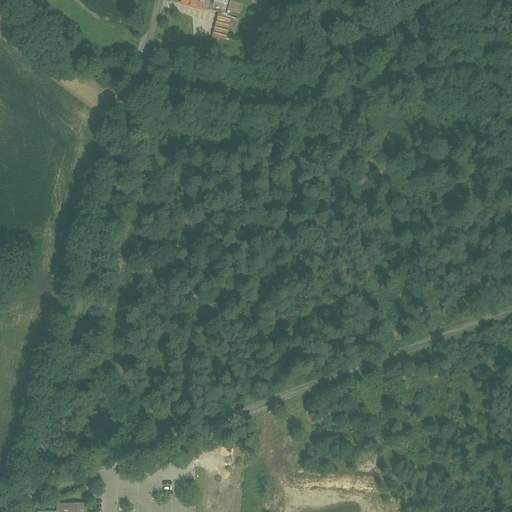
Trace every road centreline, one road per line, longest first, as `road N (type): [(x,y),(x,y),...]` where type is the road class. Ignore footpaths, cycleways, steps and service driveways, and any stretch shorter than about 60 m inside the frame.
road 1 (unclassified): [(511,307),(32,492)]
road 2 (unclassified): [(157,0),(32,492)]
